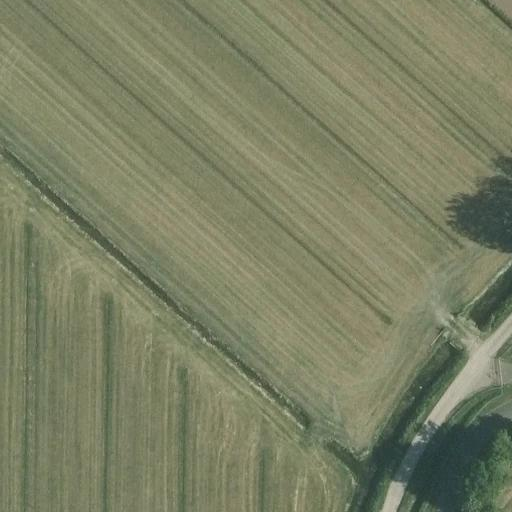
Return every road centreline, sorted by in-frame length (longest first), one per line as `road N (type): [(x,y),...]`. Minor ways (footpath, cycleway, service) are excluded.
road 1 (unclassified): [(388,511),(434,421),(511,328)]
road 2 (unknown): [(511,406),(458,441),(428,511)]
